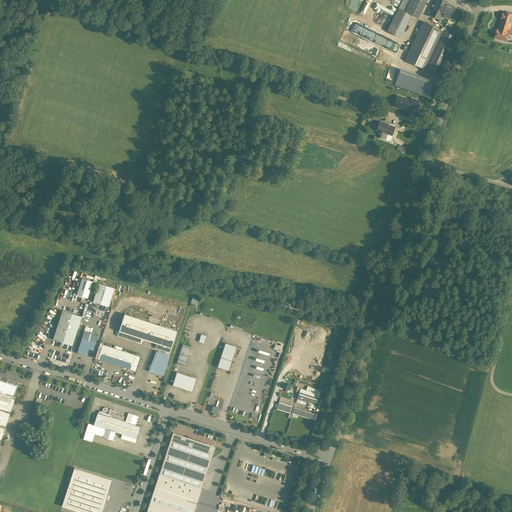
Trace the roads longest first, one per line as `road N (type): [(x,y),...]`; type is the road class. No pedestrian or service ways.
road 1 (track): [(437,129),(33,0)]
road 2 (secondary): [(326,460),(425,163)]
road 3 (unclassified): [(170,409),(0,354)]
road 4 (secondary): [(425,163),(480,0)]
road 5 (unclassified): [(326,460),(170,409)]
road 6 (track): [(44,3),(0,139)]
